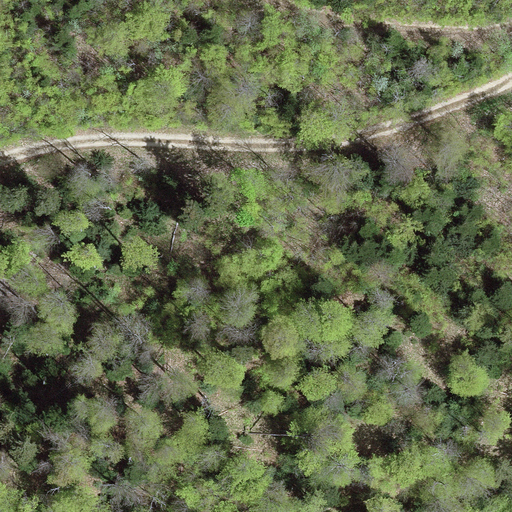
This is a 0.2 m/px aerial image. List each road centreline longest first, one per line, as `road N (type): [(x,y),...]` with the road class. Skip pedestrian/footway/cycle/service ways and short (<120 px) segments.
road 1 (track): [(0,159),(87,140),(350,140),(511,79)]
road 2 (track): [(511,26),(337,23),(276,0)]
